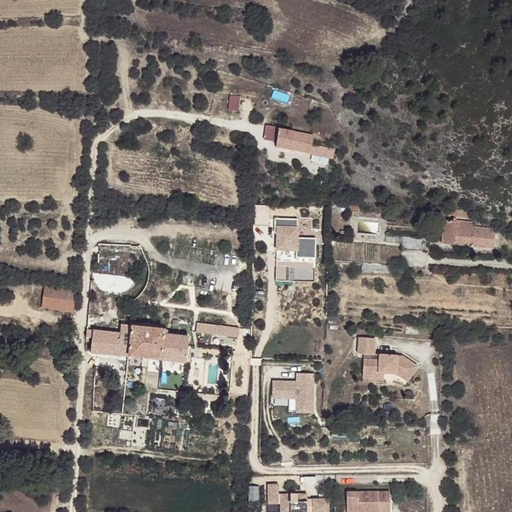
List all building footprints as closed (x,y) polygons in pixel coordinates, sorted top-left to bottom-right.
[(311,145),(313,134),(279,126),(275,146),(291,149),(333,157),(335,149),(311,145)] [(474,217),(444,214),(441,238),(456,240),(456,236),(472,237),(472,241),(495,243),(496,224),(474,222),(474,217)] [(301,218),(278,217),(277,226),(281,227),(280,249),(299,249),(299,256),(319,257),(319,237),(300,237),(301,218)] [(387,233),(387,240),(403,242),(402,247),(420,249),(421,236),(387,233)] [(76,289),(46,285),(43,306),(73,310),(76,289)] [(231,328),(200,324),(199,332),(230,335),(231,328)] [(94,330),(94,338),(93,352),(96,353),(130,356),(133,326),(122,326),(122,332),(94,330)] [(170,330),(165,329),(163,359),(187,361),(189,338),(169,337),(170,330)] [(377,358),(378,353),(379,338),(362,337),(361,354),(367,354),(366,377),(375,377),(376,372),(387,373),(400,374),(410,380),(420,364),(405,354),(382,353),(382,358),(377,358)] [(376,372),(375,377),(375,380),(386,381),(387,373),(376,372)] [(292,382),(274,382),(274,398),(298,398),(298,412),(315,412),(315,374),(299,374),(299,382),(299,384),(292,384),(292,382)] [(280,486),(270,486),(270,506),(283,506),(282,511),(330,511),(331,502),(309,502),(309,496),(280,496),(280,486)] [(389,511),(390,494),(347,494),(346,511),(389,511)]
